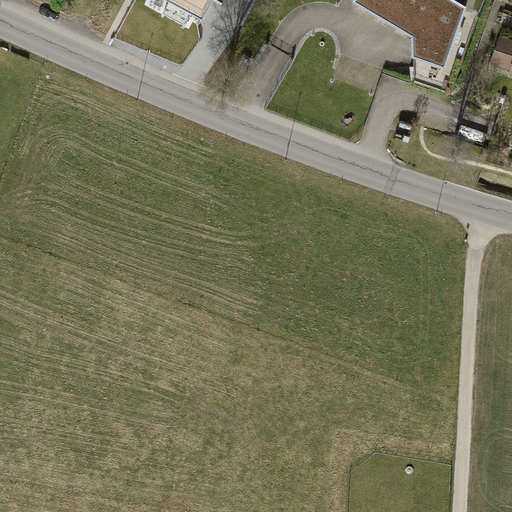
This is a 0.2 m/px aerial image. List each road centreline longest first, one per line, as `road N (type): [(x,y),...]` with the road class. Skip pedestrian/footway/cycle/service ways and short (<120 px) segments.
road 1 (tertiary): [(511,217),(239,123),(0,20)]
road 2 (track): [(476,207),(461,511)]
